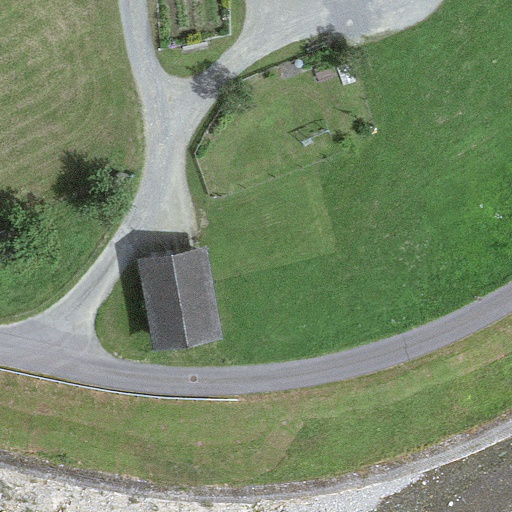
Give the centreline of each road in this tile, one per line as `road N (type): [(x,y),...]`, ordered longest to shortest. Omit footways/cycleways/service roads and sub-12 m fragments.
road 1 (track): [(511,296),(385,354),(247,380),(150,379),(0,351)]
road 2 (track): [(47,360),(112,267),(159,172),(159,115),(132,0)]
